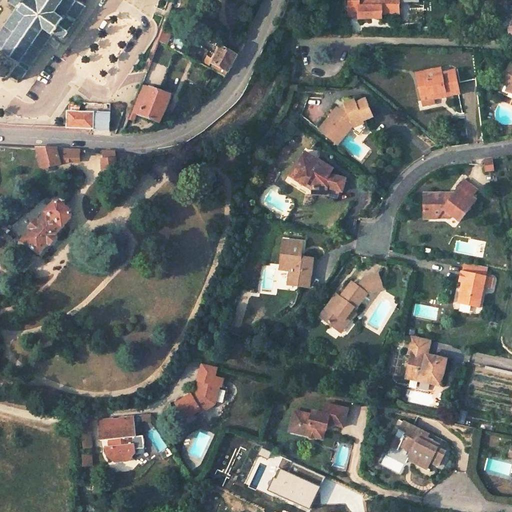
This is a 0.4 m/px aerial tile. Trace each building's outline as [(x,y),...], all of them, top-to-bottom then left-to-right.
[(0,66),(9,73),(8,74),(9,75),(8,76),(10,77),(11,75),(12,76),(13,74),(18,78),(17,80),(19,82),(21,80),(23,81),(24,78),(23,77),(29,67),(31,69),(32,66),(31,66),(33,64),(32,63),(36,55),(38,56),(39,54),(38,53),(42,47),(44,48),(45,46),(44,45),(48,38),(50,39),(51,36),(55,29),(63,34),(62,35),(64,37),(65,35),(66,36),(67,34),(65,33),(73,22),(74,22),(76,20),(75,19),(85,3),(85,2),(82,0),(12,0),(17,3),(12,11),(11,10),(10,12),(11,13),(6,20),(5,19),(3,21),(5,22),(1,29),(0,27),(0,66)] [(394,0),(351,0),(351,17),(361,16),(361,20),(373,19),(373,17),(385,16),(385,13),(385,9),(394,9),(394,0)] [(157,40),(167,45),(169,39),(160,34),(157,40)] [(215,64),(213,69),(225,76),(230,67),(236,56),(220,48),(212,63),(215,64)] [(441,95),(441,100),(461,96),(459,85),(455,74),(442,76),(440,72),(414,77),(420,99),(441,95)] [(511,74),(509,73),(501,90),(508,93),(506,98),(511,101),(511,74)] [(140,88),(128,120),(133,122),(136,115),(161,123),(170,97),(141,85),(140,88)] [(419,103),(441,100),(441,95),(420,99),(419,103)] [(316,129),(333,143),(347,126),(349,124),(362,119),(368,117),(365,107),(361,108),(358,101),(352,103),(351,100),(344,102),(344,105),(342,106),(340,104),(336,109),(333,107),(316,129)] [(65,113),(64,128),(78,128),(93,129),(93,132),(111,132),(112,103),(93,102),(92,114),(65,113)] [(362,119),(349,124),(347,126),(356,134),(362,127),(364,126),(362,119)] [(78,151),(36,149),(41,169),(60,164),(60,160),(79,161),(78,151)] [(114,153),(103,152),(104,161),(102,161),(103,178),(122,177),(121,160),(115,161),(114,153)] [(298,156),(310,164),(313,160),(301,152),(298,156)] [(308,193),(322,194),(323,189),(338,193),(341,180),(324,175),(328,170),(313,160),(310,164),(298,156),(291,166),(297,170),(293,176),(294,180),(297,183),(302,182),(308,186),(308,193)] [(491,159),(483,160),(484,170),(492,168),(491,159)] [(421,195),(422,219),(436,219),(442,210),(448,214),(459,222),(471,204),(467,201),(470,197),(475,189),(462,180),(448,200),(443,196),(443,194),(421,195)] [(29,232),(21,241),(40,256),(48,246),(50,247),(57,238),(55,237),(64,225),(63,224),(70,215),(70,211),(59,202),(54,203),(47,211),(46,210),(40,218),(38,217),(27,230),(29,232)] [(442,210),(436,219),(448,218),(448,214),(442,210)] [(303,246),(284,243),(280,271),(290,273),(289,282),(298,283),(296,289),(309,291),(313,262),(304,262),(304,264),(301,263),(303,246)] [(462,284),(458,304),(475,309),(479,287),(486,289),(488,277),(482,276),(484,267),(463,263),(459,283),(462,284)] [(354,317),(349,313),(352,309),(354,311),(365,295),(380,289),(375,274),(362,280),(356,289),(350,284),(340,299),(335,306),(331,302),(320,319),(338,331),(344,322),(351,320),(354,317)] [(331,302),(335,306),(340,299),(336,296),(331,302)] [(344,322),(338,331),(342,334),(351,320),(344,322)] [(438,388),(444,362),(422,356),(426,342),(410,338),(406,353),(410,354),(404,380),(438,388)] [(191,394),(176,404),(186,419),(200,410),(202,413),(215,405),(216,401),(219,389),(219,387),(221,387),(223,380),(213,378),(215,368),(201,365),(197,381),(198,381),(196,389),(198,390),(198,392),(192,396),(191,394)] [(219,389),(216,401),(222,403),(225,390),(219,389)] [(311,440),(313,438),(319,439),(321,429),(323,424),(326,425),(342,428),(346,410),(324,405),(321,415),(310,412),(309,416),(293,412),(290,423),(298,425),(296,433),(305,436),(306,438),(311,440)] [(120,421),(115,421),(115,419),(100,420),(101,431),(100,431),(102,444),(112,443),(112,449),(107,450),(108,458),(118,465),(129,464),(136,455),(135,451),(135,446),(133,446),(133,439),(136,439),(136,438),(134,416),(120,418),(120,421)] [(408,450),(412,452),(407,462),(423,470),(427,462),(434,466),(441,454),(433,450),(435,446),(422,440),(425,436),(399,423),(396,431),(403,434),(399,441),(392,438),(388,446),(394,449),(395,447),(406,452),(408,450)] [(88,429),(82,430),(84,448),(92,448),(88,429)] [(135,446),(135,451),(145,450),(144,437),(136,438),(136,439),(133,439),(133,446),(135,446)] [(403,460),(407,462),(412,452),(408,450),(406,452),(403,460)] [(94,457),(84,457),(84,467),(94,467),(94,457)]
